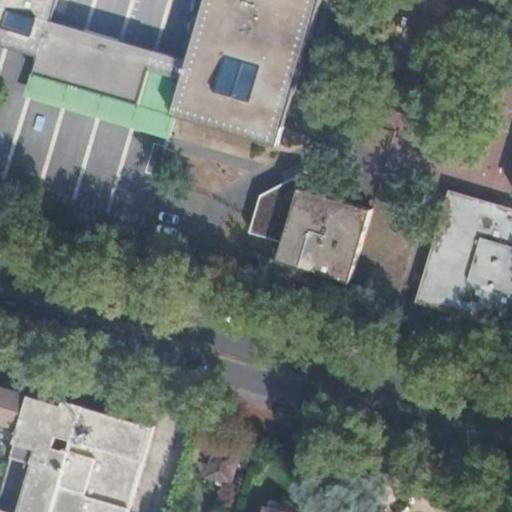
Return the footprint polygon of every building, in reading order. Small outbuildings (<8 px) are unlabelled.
[(0,0),(0,43),(40,55),(51,15),(55,0),(0,0)] [(207,0),(191,57),(185,76),(174,114),(279,145),(321,0),(207,0)] [(153,67),(159,47),(51,15),(40,55),(34,72),(142,104),(153,67)] [(185,76),(191,57),(159,47),(153,67),(185,76)] [(377,209),(344,199),(349,183),(310,172),(263,196),(252,233),(289,244),(284,262),(356,282),(377,209)] [(511,204),(452,188),(420,303),(511,328),(511,204)] [(0,423),(20,429),(30,396),(0,387),(0,423)] [(128,511),(153,426),(65,400),(63,406),(30,396),(16,443),(37,449),(17,511),(13,511),(0,508),(0,511),(128,511)] [(230,480),(237,456),(218,450),(211,474),(230,480)] [(394,511),(403,480),(382,473),(373,505),(394,511)]
